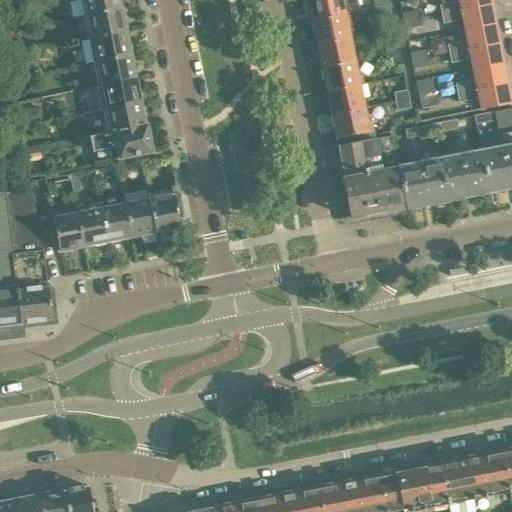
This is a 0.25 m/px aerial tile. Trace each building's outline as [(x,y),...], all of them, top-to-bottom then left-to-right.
[(74,0),(75,2),(68,3),(72,18),(86,15),(120,9),(119,6),(121,4),(120,0),(74,0)] [(344,13),(341,0),(308,0),(312,19),(344,13)] [(490,4),(489,0),(458,0),(459,1),(439,5),(441,14),(490,4)] [(390,13),(389,4),(376,7),(378,16),(390,13)] [(494,24),(490,4),(441,14),(443,23),(463,20),(465,30),(494,24)] [(122,18),(120,9),(86,15),(89,30),(82,31),(84,40),(91,39),(99,37),(124,32),(124,28),(126,26),(124,19),(122,18)] [(418,10),(410,11),(401,13),(402,18),(418,15),(418,10)] [(317,42),(349,36),(344,13),(312,19),(317,42)] [(421,26),(418,15),(402,18),(404,30),(421,26)] [(10,22),(7,22),(6,17),(0,18),(0,32),(9,31),(12,30),(10,22)] [(447,44),(449,54),(498,44),(494,24),(465,30),(467,40),(447,44)] [(0,42),(11,41),(9,31),(0,32),(0,42)] [(74,66),(95,62),(132,55),(131,51),(128,50),(124,32),(99,37),(91,39),(84,40),(85,44),(78,45),(79,50),(71,52),(74,66)] [(353,60),(349,36),(317,42),(322,66),(353,60)] [(384,46),(386,54),(398,51),(397,43),(384,46)] [(502,63),(498,44),(449,54),(450,63),(471,59),(473,69),(502,63)] [(409,53),(411,61),(427,58),(425,50),(409,53)] [(400,60),(398,51),(386,54),(387,63),(400,60)] [(132,55),(95,62),(100,85),(136,78),(136,77),(133,76),(130,60),(132,58),(132,55)] [(429,66),(427,58),(411,61),(412,69),(429,66)] [(327,90),(358,84),(353,60),(322,66),(327,90)] [(455,84),(456,93),(506,83),(502,63),(473,69),(475,80),(455,84)] [(84,113),(105,109),(139,102),(136,86),(138,84),(136,78),(100,85),(76,90),(79,103),(82,102),(84,113)] [(510,104),(506,83),(456,93),(458,103),(478,99),(481,110),(510,104)] [(363,108),(358,84),(327,90),(332,114),(363,108)] [(417,93),(419,101),(435,97),(434,89),(417,93)] [(394,93),(395,101),(408,99),(406,91),(394,93)] [(437,106),(435,97),(419,101),(420,109),(437,106)] [(408,99),(395,101),(397,110),(410,108),(408,99)] [(139,103),(139,102),(105,109),(84,113),(89,137),(110,132),(146,125),(145,123),(143,124),(141,113),(143,111),(142,104),(139,103)] [(13,113),(16,127),(43,122),(40,107),(13,113)] [(363,108),(332,114),(337,138),(368,132),(363,108)] [(494,112),(498,135),(511,132),(511,108),(494,112)] [(481,114),(483,123),(490,122),(489,113),(481,114)] [(475,125),(483,123),(481,114),(473,115),(475,125)] [(447,121),(449,130),(458,129),(456,119),(447,121)] [(449,130),(447,121),(440,122),(442,132),(449,130)] [(434,133),(442,132),(440,122),(432,124),(434,133)] [(432,124),(424,126),(426,135),(434,133),(432,124)] [(118,159),(151,152),(146,125),(110,132),(89,137),(92,152),(116,147),(118,159)] [(424,126),(416,127),(418,137),(426,135),(424,126)] [(410,138),(418,137),(416,127),(408,129),(404,130),(406,139),(410,138)] [(501,189),(511,186),(511,132),(498,135),(501,148),(481,152),(489,191),(490,191),(493,193),(499,192),(501,189)] [(405,210),(397,168),(391,137),(339,147),(345,178),(342,179),(350,221),(369,217),(368,216),(377,214),(377,216),(405,210)] [(489,191),(481,152),(439,160),(446,199),(449,199),(452,201),(458,200),(459,197),(476,194),(478,196),(485,194),(487,191),(489,191)] [(405,210),(405,207),(408,207),(410,209),(417,208),(418,205),(435,202),(437,204),(444,203),(445,200),(446,199),(439,160),(397,168),(405,210)] [(0,285),(14,283),(11,254),(10,247),(3,192),(0,192),(0,285)] [(11,254),(14,283),(19,323),(52,319),(48,288),(43,254),(43,249),(32,194),(3,192),(10,247),(11,254)] [(180,228),(178,218),(173,194),(147,199),(154,232),(180,228)] [(124,203),(130,237),(154,232),(147,199),(124,203)] [(100,208),(106,242),(130,237),(124,203),(100,208)] [(75,213),(81,246),(106,242),(100,208),(75,213)] [(58,251),(59,251),(81,246),(75,213),(51,217),(58,251)] [(463,268),(448,271),(449,276),(464,273),(463,268)] [(0,325),(19,323),(14,283),(0,285),(0,325)] [(508,492),(511,491),(511,446),(505,448),(503,452),(500,452),(508,492)] [(508,492),(500,452),(498,453),(495,450),(488,451),(486,455),(463,459),(472,499),(508,492)] [(442,464),(439,464),(448,504),(472,499),(463,459),(454,461),(451,459),(444,460),(442,464)] [(412,511),(448,504),(439,464),(437,465),(435,462),(427,464),(425,467),(403,471),(412,511)] [(386,511),(407,511),(412,511),(403,471),(392,474),(390,471),(382,473),(381,476),(378,476),(386,511)] [(386,511),(378,476),(376,477),(374,475),(366,476),(365,479),(342,483),(348,511),(386,511)] [(322,511),(348,511),(342,483),(331,486),(328,484),(321,485),(320,488),(318,488),(322,511)] [(92,509),(87,485),(63,490),(67,511),(97,511),(97,508),(92,509)] [(284,511),(322,511),(318,488),(315,489),(313,487),(305,488),(304,491),(281,495),(284,511)] [(67,511),(63,490),(51,492),(49,490),(40,492),(40,494),(39,494),(42,511),(67,511)] [(18,511),(42,511),(39,494),(27,497),(25,495),(16,496),(18,511)] [(284,511),(281,495),(269,497),(266,495),(259,497),(258,500),(257,500),(259,511),(284,511)] [(0,511),(18,511),(16,496),(15,499),(2,501),(1,499),(0,499),(0,511)] [(220,511),(259,511),(257,500),(253,501),(250,498),(243,500),(242,503),(219,507),(220,511)]
